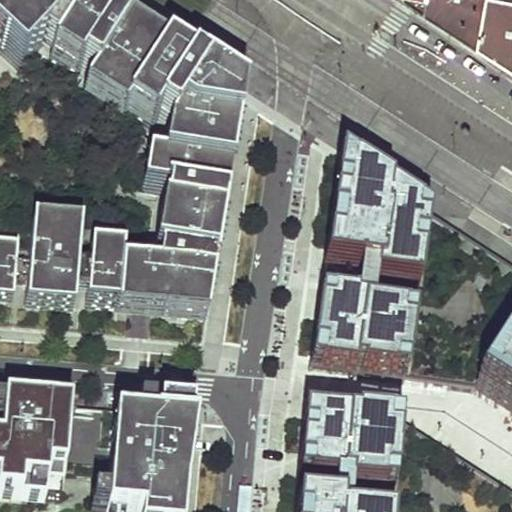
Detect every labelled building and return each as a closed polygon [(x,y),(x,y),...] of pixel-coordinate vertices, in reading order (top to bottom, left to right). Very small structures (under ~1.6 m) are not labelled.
[(0,0),(0,51),(19,70),(41,45),(50,36),(59,42),(52,53),(49,57),(77,74),(80,68),(113,16),(87,0),(0,0)] [(428,0),(476,31),(481,0),(428,0)] [(511,0),(481,0),(476,31),(511,54),(511,0)] [(113,16),(80,68),(94,76),(112,48),(127,25),(113,16)] [(191,66),(127,25),(112,48),(94,76),(83,92),(123,117),(126,112),(151,128),(158,118),(176,89),(191,66)] [(50,36),(41,45),(52,53),(59,42),(50,36)] [(204,74),(191,66),(176,89),(158,118),(171,126),(184,105),(204,74)] [(241,98),(204,74),(184,105),(171,126),(167,132),(162,160),(146,158),(142,190),(165,194),(195,199),(223,203),(230,161),(237,122),(241,98)] [(432,224),(326,156),(296,368),(410,383),(432,224)] [(220,218),(223,203),(195,199),(165,194),(163,209),(194,214),(220,218)] [(217,239),(220,218),(194,214),(163,209),(161,208),(153,255),(157,256),(186,261),(213,265),(217,239)] [(511,337),(511,275),(432,224),(410,383),(476,393),(511,337)] [(29,236),(76,239),(77,231),(30,227),(29,236)] [(74,269),(76,239),(29,236),(27,265),(25,293),(24,303),(71,307),(72,298),(74,269)] [(14,264),(15,249),(0,247),(0,300),(11,302),(12,292),(14,264)] [(204,318),(209,281),(181,277),(154,275),(146,275),(135,265),(120,257),(121,252),(89,249),(87,270),(84,299),(84,308),(114,310),(204,318)] [(186,261),(157,256),(154,275),(181,277),(209,281),(213,265),(186,261)] [(25,293),(27,265),(14,264),(12,292),(18,293),(25,293)] [(84,299),(87,270),(74,269),(72,298),(76,298),(84,299)] [(70,318),(71,307),(24,303),(23,314),(70,318)] [(204,318),(114,310),(113,319),(139,321),(203,327),(204,318)] [(511,337),(476,393),(511,415),(511,337)] [(60,477),(65,411),(0,405),(0,499),(57,504),(60,477)] [(178,511),(185,441),(187,422),(65,411),(60,477),(108,481),(105,511),(178,511)] [(289,419),(280,511),(390,511),(397,428),(289,419)] [(511,511),(511,501),(397,428),(390,511),(511,511)]
